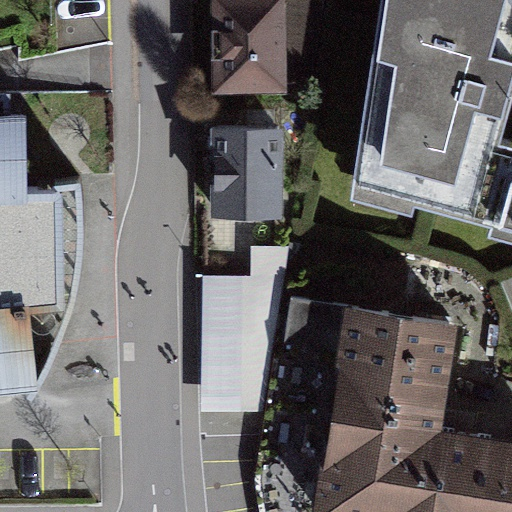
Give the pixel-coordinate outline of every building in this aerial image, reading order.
[(221,0),(224,79),(300,76),(297,0),(221,0)] [(511,116),(511,0),(365,0),(340,183),(511,226),(511,128),(509,128),(511,116)] [(57,216),(54,120),(0,122),(0,410),(58,408),(55,320),(90,319),(86,215),(57,216)] [(288,122),(218,122),(219,220),(289,220),(288,122)] [(238,337),(236,410),(274,406),(290,252),(261,249),(259,273),(229,280),(227,337),(238,337)] [(465,324),(348,305),(313,511),(511,511),(511,434),(448,424),(465,324)]
